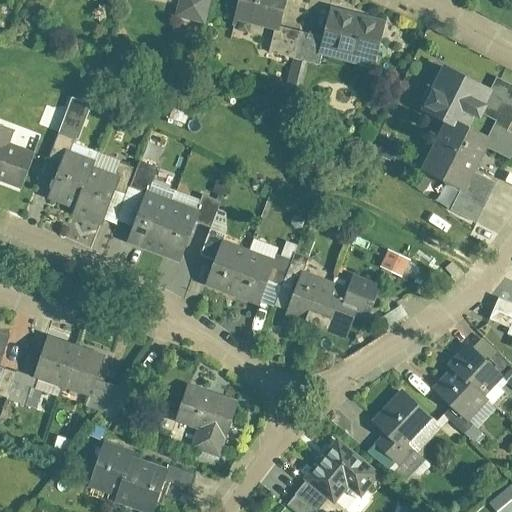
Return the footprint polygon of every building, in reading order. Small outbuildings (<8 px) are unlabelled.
[(177,0),(173,16),(201,24),(208,0),(177,0)] [(272,27),(278,29),(286,0),(233,0),(229,17),(272,27)] [(323,51),(374,62),(384,21),(329,7),(320,39),(317,50),(323,51)] [(278,29),(272,27),(265,55),(320,68),(323,51),(317,50),(320,39),(278,29)] [(486,86),(436,64),(415,110),(443,121),(416,174),(454,194),(448,209),(479,223),(498,179),(477,170),(487,150),(510,160),(511,155),(511,129),(510,129),(511,124),(511,86),(491,77),(486,86)] [(0,128),(0,182),(19,189),(33,155),(8,147),(13,133),(0,128)] [(60,163),(44,202),(70,211),(68,217),(98,227),(116,183),(60,163)] [(201,211),(142,190),(124,240),(181,262),(201,211)] [(274,263),(221,243),(207,280),(260,301),(274,263)] [(361,297),(302,274),(287,312),(346,335),(361,297)] [(0,361),(10,336),(0,332),(0,361)] [(64,383),(76,347),(48,338),(36,374),(64,383)] [(504,374),(467,345),(428,387),(470,421),(488,401),(483,396),(504,374)] [(106,357),(76,347),(64,383),(94,393),(106,357)] [(242,400),(185,382),(172,428),(227,447),(242,400)] [(440,424),(397,389),(369,421),(383,433),(367,450),(394,472),(440,424)] [(381,472),(341,437),(300,476),(330,505),(347,488),(359,498),(381,472)] [(155,511),(172,464),(102,440),(83,489),(155,511)]
